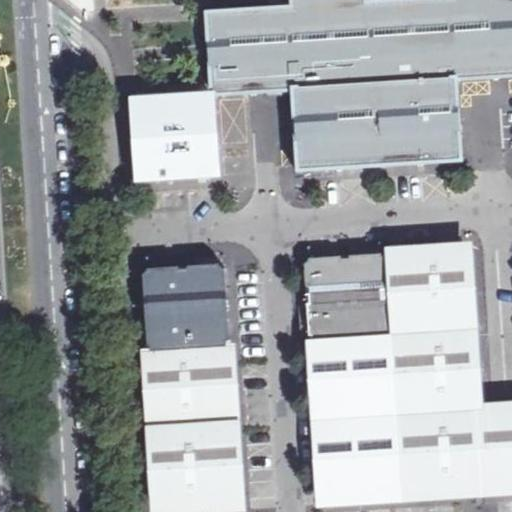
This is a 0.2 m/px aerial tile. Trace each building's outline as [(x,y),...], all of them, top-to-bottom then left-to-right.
[(209,13),(214,94),(293,90),(298,170),(340,169),(335,89),(417,85),(460,83),(452,0),(426,0),(367,4),(366,0),(293,0),(294,11),(209,13)] [(452,0),(460,83),(498,78),(492,0),(452,0)] [(511,0),(492,0),(498,78),(511,77),(511,0)] [(417,85),(422,161),(462,160),(460,83),(417,85)] [(335,89),(340,169),(422,161),(417,85),(335,89)] [(214,94),(132,99),(137,182),(221,177),(214,94)] [(174,217),(214,216),(214,205),(174,206),(174,217)] [(467,247),(385,254),(392,337),(401,498),(511,490),(511,407),(479,409),(467,247)] [(385,254),(304,261),(311,344),(392,337),(385,254)] [(230,349),(224,263),(142,269),(148,355),(230,349)] [(392,337),(311,344),(321,503),(401,498),(392,337)] [(235,412),(230,349),(148,355),(157,475),(191,472),(191,467),(239,464),(235,412)] [(188,511),(242,509),(239,464),(191,467),(191,472),(157,475),(158,511),(188,511)]
